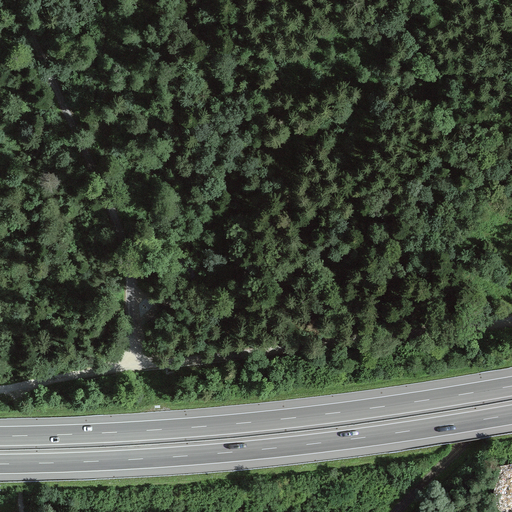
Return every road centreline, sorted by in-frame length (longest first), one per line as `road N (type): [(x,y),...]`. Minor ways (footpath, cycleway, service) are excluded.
road 1 (motorway): [(0,466),(304,447),(511,416)]
road 2 (motorway): [(511,388),(296,420),(0,437)]
road 3 (track): [(511,319),(134,364),(18,386)]
road 4 (track): [(12,0),(128,257),(134,364)]
